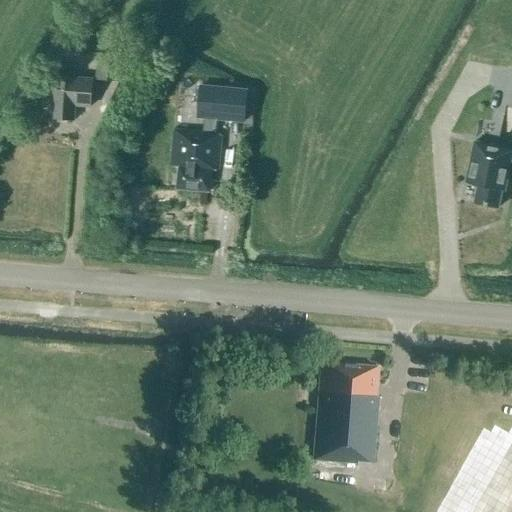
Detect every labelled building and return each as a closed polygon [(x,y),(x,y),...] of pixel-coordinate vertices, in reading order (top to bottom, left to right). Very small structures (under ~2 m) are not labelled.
[(122,56),(97,54),(95,81),(120,83),(122,56)] [(91,107),(92,94),(92,79),(74,78),(75,67),(56,66),(55,89),(52,119),(74,120),(75,106),(91,107)] [(174,130),(171,166),(179,167),(177,189),(209,192),(211,170),(218,170),(222,137),(215,136),(216,121),(245,123),(248,90),(199,86),(196,119),(204,120),(203,133),(174,130)] [(511,155),(511,150),(474,142),(466,183),(478,185),(474,204),(498,209),(502,190),(505,191),(511,155)] [(371,463),(377,398),(374,397),(377,367),(322,362),(321,369),(319,371),(311,460),(355,464),(355,461),(371,463)]
